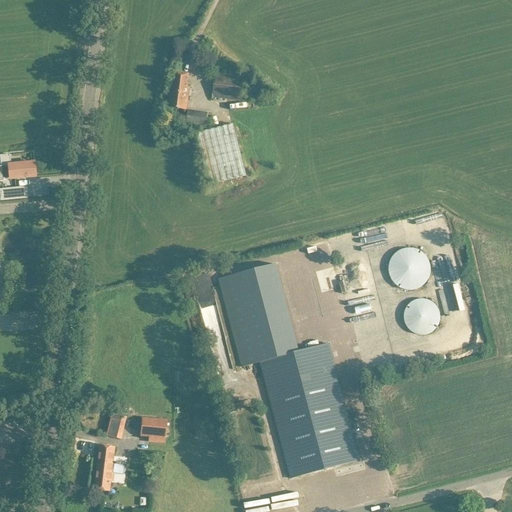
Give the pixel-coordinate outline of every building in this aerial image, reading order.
[(245,76),(225,74),(222,73),(223,68),(214,67),(214,72),(216,72),(212,97),(242,101),(245,76)] [(173,71),(169,107),(186,110),(189,89),(187,89),(189,75),(173,71)] [(186,127),(203,129),(203,125),(206,126),(208,113),(188,110),(186,127)] [(233,126),(196,136),(196,138),(206,177),(208,185),(246,175),(233,126)] [(0,179),(35,176),(33,163),(10,165),(9,155),(0,155),(0,179)] [(16,191),(0,192),(0,200),(0,201),(17,199),(16,191)] [(409,290),(411,290),(412,290),(414,290),(416,289),(418,288),(419,288),(421,287),(422,286),(424,284),(425,283),(426,282),(427,280),(428,279),(429,277),(429,275),(430,273),(430,272),(430,270),(430,268),(430,266),(430,264),(429,263),(429,261),(428,259),(427,258),(426,256),(425,255),(423,253),(422,252),(420,251),(419,250),(417,250),(415,249),(414,249),(412,248),(410,248),(408,248),(406,248),(404,249),(403,249),(401,250),(399,251),(397,252),(396,253),(395,254),(393,255),(392,257),(391,259),(390,260),(390,262),(389,264),(389,266),(388,267),(388,269),(388,271),(389,273),(389,275),(390,276),(390,278),(391,279),(392,281),(393,282),(394,284),(396,285),(397,286),(398,287),(400,288),(402,289),(403,289),(405,290),(407,290),(409,290)] [(291,479),(359,461),(329,344),(299,352),(276,264),(219,279),(242,367),(260,363),(288,469),(291,479)] [(429,334),(431,333),(432,332),(434,331),(434,330),(435,329),(436,328),(437,326),(438,325),(438,324),(439,323),(439,321),(439,320),(440,319),(440,318),(440,316),(439,315),(439,313),(439,311),(438,310),(437,308),(437,307),(436,306),(435,305),(434,304),(433,303),(431,302),(430,301),(429,301),(427,300),(426,299),(424,299),(422,299),(420,299),(419,299),(417,300),(415,300),(414,301),(412,302),(410,303),(409,304),(408,305),(407,306),(406,308),(405,309),(405,310),(404,311),(404,312),(403,315),(403,316),(403,318),(404,320),(404,321),(404,322),(404,323),(405,325),(406,326),(407,328),(408,329),(409,330),(410,331),(410,332),(412,333),(414,334),(415,334),(417,335),(418,335),(419,335),(420,335),(422,335),(424,335),(426,335),(427,334),(429,334)] [(106,436),(120,440),(126,417),(111,414),(106,436)] [(167,420),(142,418),(140,436),(148,437),(148,442),(164,444),(167,420)] [(111,476),(113,477),(113,474),(117,474),(119,460),(113,459),(114,447),(99,445),(94,490),(109,492),(111,476)] [(244,491),(247,501),(262,496),(259,486),(244,491)]
